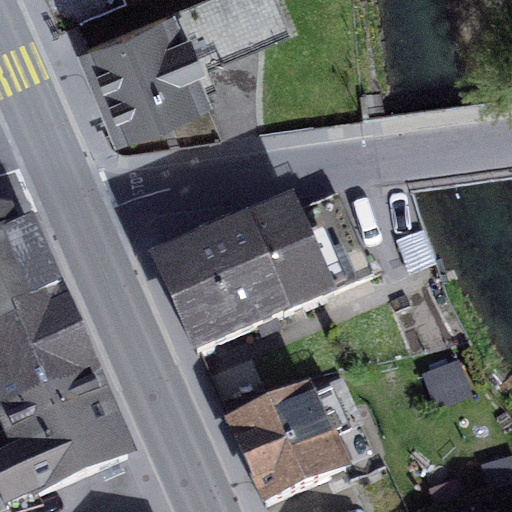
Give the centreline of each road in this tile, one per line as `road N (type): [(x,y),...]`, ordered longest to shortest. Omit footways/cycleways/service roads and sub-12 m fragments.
road 1 (residential): [(81,217),(247,178),(511,140)]
road 2 (primary): [(211,511),(81,217)]
road 3 (primary): [(55,159),(0,33)]
